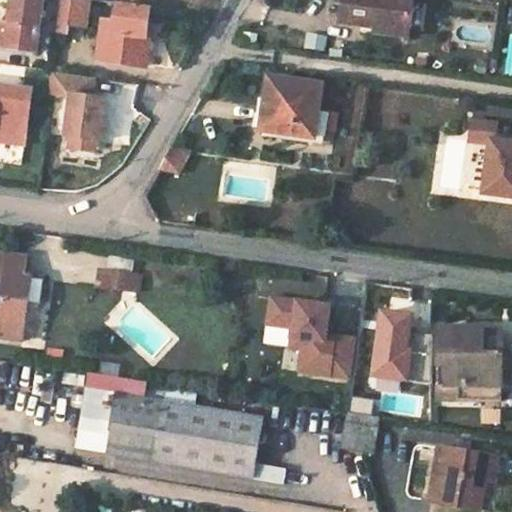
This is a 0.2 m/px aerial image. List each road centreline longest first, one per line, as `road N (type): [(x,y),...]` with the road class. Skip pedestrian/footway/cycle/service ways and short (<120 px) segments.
road 1 (residential): [(511,288),(108,225)]
road 2 (residential): [(108,225),(237,0)]
